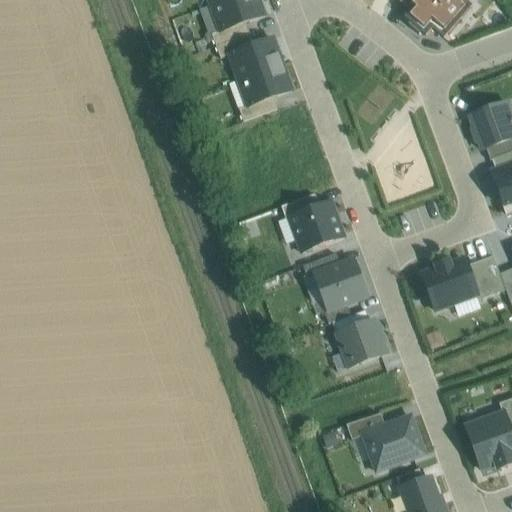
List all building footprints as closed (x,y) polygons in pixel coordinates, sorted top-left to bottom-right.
[(265,19),(258,0),(232,0),(211,7),(221,34),(246,26),(265,19)] [(399,0),(398,2),(410,13),(414,8),(411,5),(415,0),(399,0)] [(415,0),(411,5),(414,8),(410,13),(405,19),(427,38),(433,31),(444,40),(473,8),(463,0),(415,0)] [(250,36),(246,26),(221,34),(212,37),(216,49),(250,36)] [(250,36),(216,49),(221,60),(230,58),(255,47),(250,36)] [(283,67),(273,41),(255,47),(230,58),(239,84),(283,67)] [(293,93),(283,67),(239,84),(249,109),(274,100),(293,93)] [(274,100),(249,109),(240,113),(244,123),(278,111),(274,100)] [(511,117),(508,106),(470,118),(474,130),(472,131),(478,145),(480,144),(483,153),(486,151),(511,141),(511,117)] [(511,154),(511,141),(486,151),(490,163),(492,162),(511,154)] [(511,167),(511,154),(492,162),(496,173),(511,167)] [(492,175),(509,218),(511,216),(511,167),(496,173),(492,175)] [(315,196),(281,209),(286,221),(290,220),(320,208),(315,196)] [(320,208),(290,220),(303,256),(344,240),(331,203),(320,208)] [(307,280),(315,277),(341,268),(337,256),(303,268),(307,280)] [(493,258),(468,268),(478,297),(480,302),(506,293),(500,276),(493,258)] [(438,271),(423,276),(435,313),(478,297),(468,268),(464,262),(450,266),(448,263),(436,268),(438,271)] [(355,263),(341,268),(315,277),(328,314),(347,307),(368,300),(355,263)] [(511,271),(500,276),(506,293),(511,307),(511,271)] [(347,307),(328,314),(325,314),(329,326),(332,325),(351,318),(347,307)] [(337,336),(371,324),(366,312),(351,318),(332,325),(337,336)] [(371,324),(337,336),(349,370),(386,356),(383,345),(384,344),(379,329),(377,330),(374,323),(371,324)] [(509,411),(471,426),(487,469),(504,463),(508,471),(511,469),(511,402),(507,404),(509,411)] [(386,414),(350,426),(354,439),(365,435),(378,473),(433,455),(419,414),(389,423),(386,414)] [(424,469),(401,477),(412,511),(454,511),(442,475),(428,479),(424,469)]
